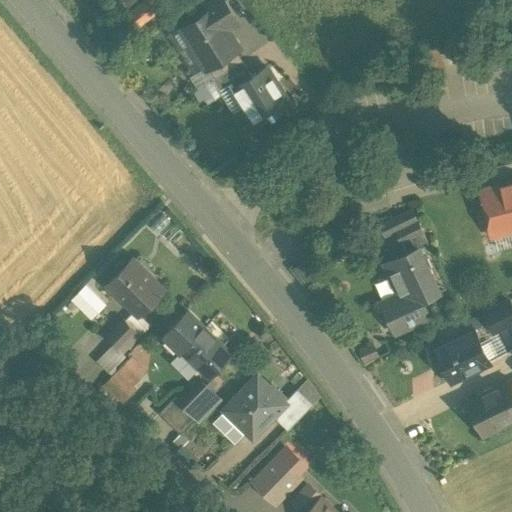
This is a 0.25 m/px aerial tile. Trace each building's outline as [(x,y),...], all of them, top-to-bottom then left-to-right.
[(160,0),(147,0),(124,18),(134,30),(165,5),(160,0)] [(212,0),(202,7),(204,9),(195,15),(194,20),(182,28),(192,44),(194,43),(208,65),(206,66),(207,68),(208,67),(237,49),(240,47),(228,27),(238,21),(225,0),(224,0),(212,0)] [(511,45),(481,50),(485,72),(511,67),(511,45)] [(237,49),(208,67),(215,77),(243,59),(237,49)] [(243,59),(215,77),(222,88),(250,70),(243,59)] [(267,65),(236,84),(245,98),(244,99),(259,122),(272,114),(273,115),(291,103),(267,65)] [(373,166),(354,173),(362,196),(381,190),(373,166)] [(511,182),(481,190),(492,234),(511,229),(511,182)] [(413,209),(380,224),(385,235),(397,230),(397,229),(418,219),(413,209)] [(418,219),(397,229),(397,230),(403,242),(411,238),(424,232),(418,219)] [(424,232),(411,238),(416,249),(420,247),(429,243),(424,232)] [(416,249),(387,262),(393,275),(387,278),(396,296),(383,302),(396,330),(425,317),(418,301),(440,290),(420,247),(416,249)] [(151,275),(133,258),(108,284),(119,295),(120,294),(140,313),(165,287),(152,274),(151,275)] [(511,304),(510,300),(484,311),(494,332),(511,323),(511,304)] [(188,310),(163,337),(179,353),(182,349),(181,348),(204,325),(188,310)] [(126,320),(110,339),(113,342),(125,352),(141,332),(126,320)] [(204,325),(181,348),(182,349),(210,376),(232,353),(204,325)] [(474,328),(435,347),(451,381),(491,362),(474,328)] [(113,342),(100,357),(112,367),(125,352),(113,342)] [(133,354),(106,382),(126,401),(140,385),(135,380),(147,368),(133,354)] [(269,387),(257,375),(225,408),(232,415),(232,416),(252,435),(277,410),(287,399),(286,399),(272,384),(269,387)] [(200,378),(183,395),(195,406),(211,389),(200,378)] [(511,378),(467,401),(483,435),(506,425),(505,423),(511,420),(511,378)] [(313,404),(297,388),(286,399),(287,399),(277,410),(281,414),(276,418),(288,429),(313,404)] [(198,417),(176,395),(159,412),(181,434),(198,417)] [(279,456),(254,482),(276,503),(301,477),(279,456)] [(310,485),(294,501),(303,509),(309,504),(311,506),(321,496),(310,485)] [(311,506),(306,511),(337,511),(321,496),(311,506)]
